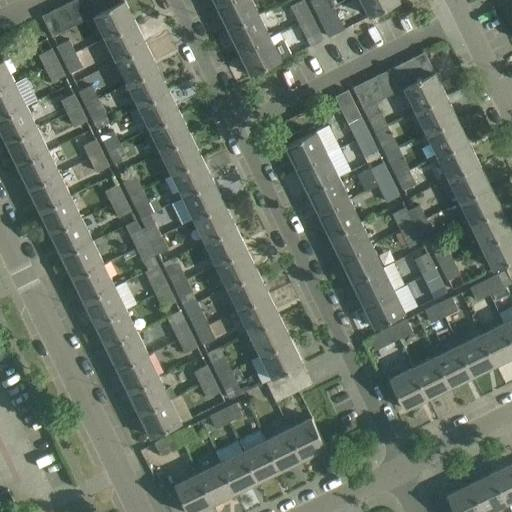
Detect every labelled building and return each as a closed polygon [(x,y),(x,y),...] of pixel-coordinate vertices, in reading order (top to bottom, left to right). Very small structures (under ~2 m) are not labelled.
[(88,19),(79,0),(73,0),(66,4),(77,24),(88,19)] [(79,0),(88,19),(95,16),(100,13),(93,0),(79,0)] [(112,6),(109,0),(93,0),(100,13),(112,6)] [(125,0),(124,0),(112,6),(100,13),(95,16),(106,38),(136,24),(125,0)] [(252,0),(230,0),(217,7),(224,20),(225,19),(229,29),(259,14),(252,0)] [(300,0),(290,5),(299,23),(312,17),(303,0),(300,0)] [(326,0),(310,0),(317,14),(330,8),(326,0)] [(399,0),(362,0),(370,16),(401,2),(399,0)] [(65,30),(77,24),(66,4),(54,9),(65,30)] [(333,6),(317,14),(328,37),(344,29),(333,6)] [(52,36),(65,30),(54,9),(42,15),(52,36)] [(259,14),(229,29),(237,44),(236,45),(239,52),(270,37),(259,14)] [(312,17),(299,23),(310,46),(323,40),(312,17)] [(106,38),(117,61),(147,46),(136,24),(106,38)] [(291,55),(280,32),(270,37),(239,52),(246,66),(247,65),(251,74),(251,75),(291,55)] [(63,59),(76,53),(69,40),(57,46),(63,59)] [(117,61),(128,83),(158,69),(147,46),(117,61)] [(38,54),(45,68),(58,61),(52,48),(38,54)] [(413,58),(423,79),(435,73),(425,52),(413,58)] [(87,76),(76,53),(63,59),(74,82),(87,76)] [(401,64),(411,84),(423,79),(413,58),(401,64)] [(0,90),(15,83),(4,60),(0,61),(0,90)] [(65,75),(58,61),(45,68),(52,82),(65,75)] [(411,84),(401,64),(389,70),(399,90),(405,88),(411,84)] [(128,83),(139,106),(169,91),(158,69),(128,83)] [(388,96),(399,90),(389,70),(377,75),(388,96)] [(423,79),(411,84),(405,88),(416,110),(446,95),(435,72),(435,73),(423,79)] [(376,102),(377,102),(388,96),(377,75),(366,81),(376,102)] [(364,108),(376,102),(366,81),(353,87),(364,108)] [(0,90),(0,118),(26,105),(15,83),(0,90)] [(78,91),(85,104),(98,98),(91,84),(78,91)] [(335,96),(345,117),(358,110),(348,90),(335,96)] [(169,91),(139,106),(150,128),(180,114),(169,91)] [(67,113),(80,107),(74,93),(61,99),(67,113)] [(427,133),(457,118),(446,95),(416,110),(427,133)] [(98,98),(85,104),(96,126),(109,119),(98,98)] [(364,108),(375,131),(388,125),(377,102),(376,102),(364,108)] [(0,118),(0,127),(7,143),(37,128),(26,105),(0,118)] [(87,120),(80,107),(67,113),(74,127),(87,120)] [(345,117),(356,140),(369,134),(358,110),(345,117)] [(150,128),(161,151),(191,136),(180,114),(150,128)] [(438,156),(469,141),(458,118),(427,133),(438,156)] [(399,147),(388,125),(375,131),(385,153),(399,147)] [(328,154),(337,150),(340,148),(329,126),(317,132),(316,130),(315,131),(315,132),(287,145),(286,145),(286,147),(287,147),(293,158),(292,159),(297,169),(328,154)] [(37,128),(7,143),(19,165),(49,150),(37,128)] [(107,149),(120,143),(113,130),(100,136),(107,149)] [(369,134),(356,140),(365,157),(377,150),(369,134)] [(161,151),(172,173),(202,158),(191,136),(161,151)] [(83,145),(89,158),(103,152),(96,138),(83,145)] [(462,172),(480,164),(469,141),(439,156),(450,178),(462,172)] [(107,149),(118,172),(131,165),(120,143),(107,149)] [(49,150),(19,165),(30,188),(60,173),(49,150)] [(297,169),(302,180),(303,179),(309,191),(339,177),(339,176),(348,172),(337,150),(328,154),(297,169)] [(110,166),(103,152),(89,158),(96,173),(110,166)] [(403,155),(389,162),(396,176),(410,170),(403,155)] [(202,158),(172,173),(183,196),(213,181),(202,158)] [(370,168),(378,185),(392,179),(383,162),(370,168)] [(480,164),(462,172),(450,178),(461,201),(491,186),(480,164)] [(396,176),(403,190),(416,183),(410,170),(396,176)] [(60,173),(30,188),(41,211),(71,196),(60,173)] [(122,182),(129,194),(142,188),(136,175),(122,182)] [(314,204),(319,214),(350,199),(339,177),(309,191),(315,204),(314,204)] [(400,195),(392,179),(378,185),(387,202),(400,195)] [(213,181),(183,196),(194,218),(224,203),(213,181)] [(112,204),(125,197),(118,183),(105,190),(112,204)] [(491,186),(461,201),(472,224),(502,209),(491,186)] [(140,217),(154,210),(142,188),(129,194),(140,217)] [(82,218),(71,196),(41,211),(52,233),(82,218)] [(125,197),(112,204),(118,218),(132,211),(125,197)] [(325,224),(331,237),(361,222),(350,199),(319,214),(324,225),(325,224)] [(224,203),(194,218),(205,241),(235,226),(224,203)] [(414,224),(427,218),(420,204),(412,208),(407,210),(414,224)] [(401,231),(414,224),(407,210),(405,207),(392,213),(401,231)] [(511,229),(502,209),(472,224),(483,246),(511,231),(511,229)] [(52,233),(63,256),(94,241),(82,218),(52,233)] [(414,224),(420,237),(433,231),(427,218),(414,224)] [(162,234),(156,221),(145,227),(143,228),(142,228),(148,240),(162,234)] [(341,260),(372,245),(361,222),(331,237),(337,249),(336,249),(341,260)] [(414,224),(401,231),(401,232),(395,234),(401,246),(407,243),(409,247),(422,241),(420,237),(414,224)] [(216,263),(246,248),(235,226),(205,241),(216,263)] [(149,242),(148,240),(142,228),(130,234),(137,248),(149,242)] [(511,231),(483,246),(495,269),(511,260),(511,231)] [(162,234),(148,240),(149,242),(156,255),(169,248),(163,235),(162,234)] [(94,241),(63,256),(74,279),(105,263),(94,241)] [(156,255),(149,242),(137,248),(143,261),(156,255)] [(353,282),(383,267),(372,245),(341,260),(346,270),(347,270),(353,282)] [(441,267),(454,260),(448,247),(434,253),(441,267)] [(227,286),(257,271),(246,248),(216,263),(227,286)] [(423,276),(436,270),(427,252),(414,259),(423,276)] [(163,262),(173,284),(187,277),(176,256),(163,262)] [(441,267),(448,280),(461,273),(454,260),(441,267)] [(105,263),(74,279),(85,301),(116,286),(105,263)] [(146,271),(157,294),(170,288),(159,265),(146,271)] [(383,267),(353,282),(359,294),(358,295),(363,305),(394,290),(383,267)] [(447,293),(436,270),(423,276),(434,299),(447,293)] [(484,281),(490,294),(511,283),(511,280),(507,270),(484,281)] [(257,271),(227,286),(238,308),(268,293),(257,271)] [(184,306),(198,300),(187,277),(173,284),(184,306)] [(490,294),(484,281),(470,288),(477,301),(490,294)] [(116,286),(85,301),(96,324),(127,309),(116,286)] [(176,302),(170,288),(157,294),(163,308),(176,302)] [(394,290),(363,305),(368,315),(369,315),(375,327),(374,327),(375,328),(377,328),(377,327),(416,308),(410,296),(400,301),(394,290)] [(268,293),(238,308),(249,331),(279,316),(268,293)] [(452,297),(438,304),(445,317),(459,310),(452,297)] [(195,329),(209,322),(198,300),(184,306),(195,329)] [(445,317),(438,304),(425,310),(431,324),(445,317)] [(96,324),(107,347),(138,331),(127,309),(96,324)] [(178,340),(192,333),(181,310),(167,317),(178,340)] [(290,338),(279,316),(249,331),(260,353),(290,338)] [(407,319),(393,326),(399,338),(413,331),(407,319)] [(216,338),(209,322),(195,329),(203,344),(216,338)] [(511,339),(504,323),(481,334),(496,364),(511,356),(511,339)] [(399,338),(393,326),(380,333),(386,345),(399,338)] [(107,347),(118,369),(150,354),(138,331),(107,347)] [(192,333),(178,340),(185,353),(199,346),(192,333)] [(473,375),(496,364),(481,334),(459,345),(473,375)] [(277,373),(301,361),(290,338),(260,353),(271,376),(277,373)] [(459,345),(436,357),(451,387),(473,375),(459,345)] [(217,374),(230,368),(220,346),(207,353),(217,374)] [(150,354),(118,369),(130,392),(161,376),(150,354)] [(451,387),(436,357),(414,368),(428,398),(451,387)] [(306,373),(302,364),(303,364),(301,361),(277,373),(283,385),(306,373)] [(200,385),(214,378),(207,365),(194,371),(200,385)] [(238,383),(230,368),(217,374),(229,399),(238,395),(233,385),(238,383)] [(404,409),(428,398),(414,368),(390,379),(404,407),(404,408),(404,409)] [(283,385),(277,373),(271,376),(272,378),(266,381),(276,402),(288,396),(283,385)] [(283,385),(288,396),(312,385),(306,373),(283,385)] [(161,376),(130,392),(141,415),(172,399),(177,396),(171,385),(167,388),(161,376)] [(220,392),(214,378),(200,385),(207,398),(220,392)] [(172,399),(141,415),(152,438),(154,437),(153,437),(183,422),(172,399)] [(236,402),(223,409),(229,422),(243,415),(236,402)] [(229,422),(223,409),(209,416),(216,429),(229,422)] [(312,417),(289,429),(304,459),(327,448),(326,446),(313,419),(312,417)] [(178,432),(184,443),(197,437),(191,425),(178,432)] [(289,429),(266,440),(281,470),(304,459),(289,429)] [(245,451),(243,451),(258,481),(281,470),(266,440),(264,441),(259,430),(239,440),(245,451)] [(184,443),(178,432),(154,443),(160,455),(184,443)] [(236,492),(258,481),(243,451),(221,462),(236,492)] [(221,462),(198,473),(213,503),(236,492),(221,462)] [(511,463),(493,473),(508,503),(511,501),(511,463)] [(195,511),(213,503),(198,473),(175,485),(175,486),(176,486),(188,511),(195,511)] [(493,473),(471,484),(484,511),(489,511),(508,503),(493,473)] [(484,511),(471,484),(447,495),(448,497),(455,511),(484,511)] [(0,509),(14,502),(8,489),(0,493),(0,509)]
